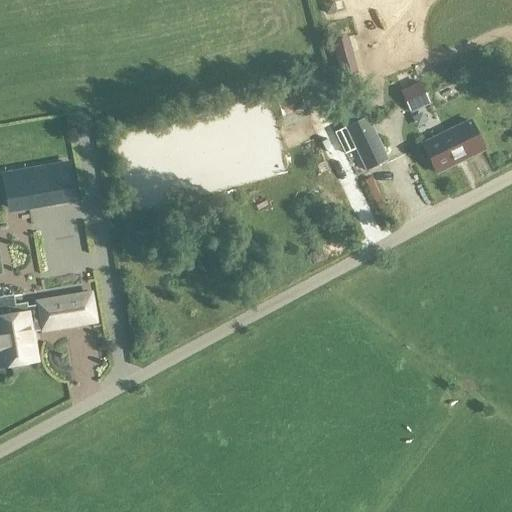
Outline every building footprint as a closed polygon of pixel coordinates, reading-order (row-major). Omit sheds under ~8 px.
[(331,42),(341,77),(357,72),(348,38),(331,42)] [(410,115),(431,106),(421,84),(400,92),(410,115)] [(345,129),(366,172),(388,162),(367,118),(345,129)] [(470,123),(423,146),(437,174),(484,151),(470,123)] [(23,207),(74,199),(68,165),(3,176),(6,193),(20,191),(23,207)] [(95,322),(90,295),(37,304),(38,313),(28,314),(27,304),(14,307),(15,316),(0,319),(0,363),(1,368),(7,367),(12,370),(23,368),(26,364),(32,363),(27,334),(95,322)]
